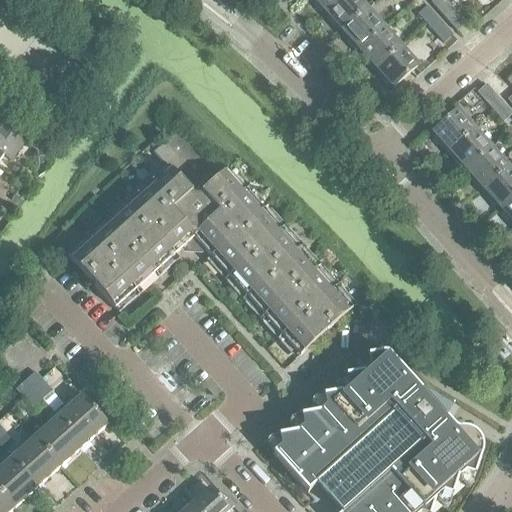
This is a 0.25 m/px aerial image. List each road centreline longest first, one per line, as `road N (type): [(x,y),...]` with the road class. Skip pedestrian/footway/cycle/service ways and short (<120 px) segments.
road 1 (residential): [(376,153),(221,0)]
road 2 (residential): [(511,307),(376,153)]
road 3 (residential): [(376,153),(511,32)]
